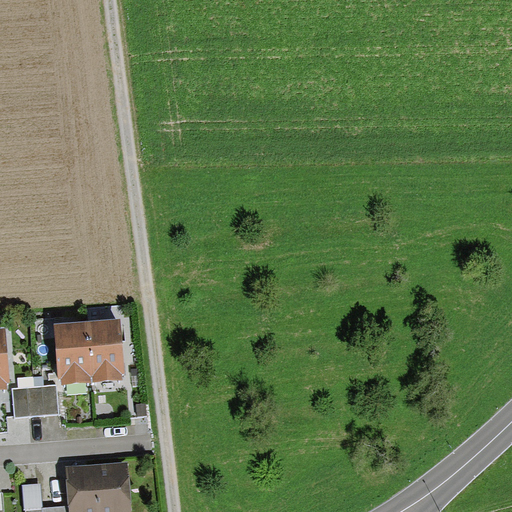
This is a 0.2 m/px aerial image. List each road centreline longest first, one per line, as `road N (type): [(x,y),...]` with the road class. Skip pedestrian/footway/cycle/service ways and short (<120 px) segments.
road 1 (track): [(111,0),(174,511)]
road 2 (tertiary): [(394,511),(511,410)]
road 3 (residential): [(0,453),(124,445)]
